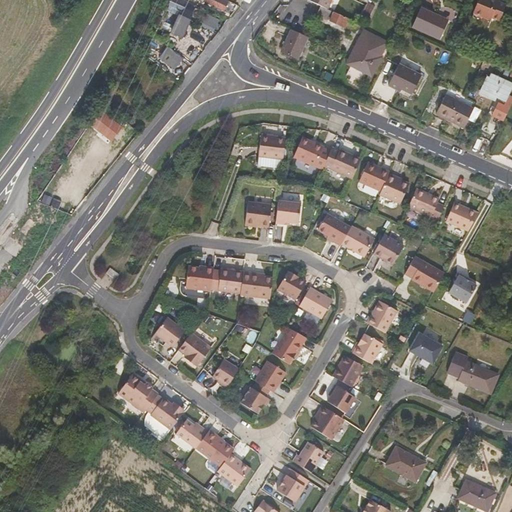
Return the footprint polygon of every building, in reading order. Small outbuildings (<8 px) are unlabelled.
[(179,0),(174,0),(171,6),(196,17),(200,9),(179,0)] [(199,0),(225,12),(230,2),(225,0),(199,0)] [(504,8),(482,0),(478,0),(473,14),(490,21),(491,19),(499,22),(504,8)] [(482,0),(504,8),(504,7),(490,1),(490,0),(482,0)] [(368,5),(366,9),(362,16),(362,17),(371,21),(377,6),(369,2),(368,5)] [(326,8),(323,7),(320,15),(336,22),(335,24),(347,29),(351,19),(346,17),(326,8)] [(362,17),(362,16),(349,10),(346,17),(351,19),(359,23),(362,17)] [(438,41),(446,25),(434,20),(436,16),(421,10),(412,29),(438,41)] [(434,20),(446,25),(447,22),(436,16),(434,20)] [(203,25),(216,30),(220,22),(207,17),(203,25)] [(300,59),(309,37),(294,30),(284,52),(300,59)] [(181,37),(161,57),(172,68),(192,48),(181,37)] [(374,80),(383,61),(363,50),(353,69),(374,80)] [(415,96),(424,78),(410,71),(413,65),(404,61),(391,87),(401,92),(402,89),(415,96)] [(502,123),(511,102),(511,99),(508,97),(511,88),(511,84),(490,75),(481,94),(499,102),(491,118),(502,123)] [(465,128),(473,109),(445,95),(436,115),(465,128)] [(128,106),(123,111),(134,120),(139,114),(128,106)] [(125,124),(120,119),(110,131),(115,136),(125,124)] [(279,161),(281,139),(258,137),(255,158),(279,161)] [(319,167),(325,153),(319,150),(320,148),(299,139),(290,159),(318,171),(319,167)] [(335,152),(327,149),(325,153),(319,167),(349,180),(357,160),(335,151),(335,152)] [(386,174),(387,173),(365,163),(357,183),(378,192),(386,174)] [(395,178),(386,174),(378,192),(376,196),(398,205),(407,185),(394,179),(395,178)] [(437,199),(413,189),(406,207),(436,220),(442,206),(435,204),(437,199)] [(56,208),(64,210),(66,199),(59,197),(56,208)] [(274,202),(271,226),(279,226),(280,224),(295,226),(297,204),(274,202)] [(464,230),(474,212),(450,202),(444,222),(464,230)] [(244,205),(241,228),(251,229),(251,228),(265,229),(268,207),(244,205)] [(331,244),(338,248),(339,245),(348,229),(325,215),(316,231),(326,237),(333,240),(331,244)] [(371,241),(349,228),(348,229),(339,245),(362,258),(371,241)] [(382,236),(371,255),(391,266),(402,247),(382,236)] [(410,281),(428,291),(439,273),(413,257),(403,275),(411,280),(410,281)] [(181,291),(206,293),(206,291),(208,272),(208,270),(201,269),(200,271),(194,270),(184,269),(181,291)] [(208,272),(206,291),(236,295),(239,274),(217,271),(217,273),(208,272)] [(105,272),(101,277),(110,283),(114,278),(105,272)] [(274,291),(293,301),(303,283),(284,273),(274,291)] [(481,282),(456,273),(447,296),(472,305),(481,282)] [(236,295),(236,297),(266,301),(269,280),(261,279),(255,278),(256,275),(239,274),(236,295)] [(329,302),(306,289),(296,307),(319,320),(329,302)] [(363,324),(380,333),(392,312),(376,302),(363,324)] [(162,321),(151,336),(168,350),(180,334),(162,321)] [(286,367),(302,339),(286,330),(269,356),(286,367)] [(415,332),(404,350),(427,362),(438,344),(415,332)] [(186,335),(174,352),(181,358),(180,359),(198,372),(211,353),(186,335)] [(349,354),(367,363),(377,345),(360,335),(349,354)] [(449,355),(441,374),(452,380),(452,382),(483,396),(491,378),(460,363),(461,360),(449,355)] [(329,378),(348,388),(359,368),(340,358),(329,378)] [(213,383),(223,390),(234,373),(234,372),(221,362),(207,379),(213,383)] [(266,393),(269,395),(281,375),(264,363),(251,384),(253,385),(266,393)] [(140,416),(143,413),(153,398),(147,393),(148,392),(131,378),(128,379),(115,397),(140,416)] [(211,387),(221,394),(223,390),(213,383),(211,387)] [(263,399),(266,393),(253,385),(249,391),(247,390),(238,406),(254,416),(264,401),(263,399)] [(343,415),(352,399),(333,386),(328,393),(330,395),(325,404),(343,415)] [(146,418),(166,433),(180,415),(159,400),(158,402),(153,398),(143,413),(147,416),(146,418)] [(329,442),(342,422),(319,408),(313,418),(316,420),(314,424),(309,429),(329,442)] [(172,437),(192,452),(193,450),(205,434),(198,428),(196,432),(190,427),(183,422),(172,437)] [(218,468),(227,456),(230,452),(205,434),(193,450),(218,468)] [(290,463),(308,475),(321,454),(306,445),(297,458),(294,456),(290,463)] [(398,453),(387,472),(402,480),(403,478),(417,486),(427,468),(398,453)] [(218,468),(215,473),(236,488),(248,471),(227,456),(218,468)] [(292,504),(305,483),(286,471),(282,478),(284,479),(275,493),(292,504)] [(467,485),(459,504),(477,511),(491,511),(497,498),(467,485)] [(391,511),(392,510),(367,501),(363,511),(391,511)] [(273,511),(259,503),(254,511),(273,511)]
